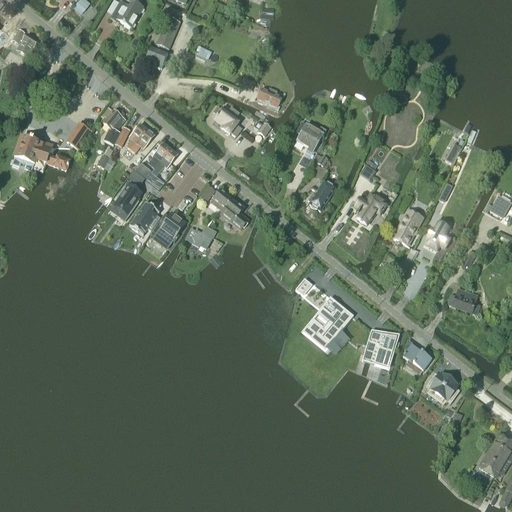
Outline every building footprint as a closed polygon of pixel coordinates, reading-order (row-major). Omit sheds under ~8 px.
[(235,0),(231,11),(236,13),(240,0),(235,0)] [(131,10),(125,7),(126,6),(120,3),(109,21),(115,24),(117,22),(131,30),(143,10),(134,4),(131,10)] [(168,52),(179,25),(167,19),(155,47),(156,47),(154,51),(150,49),(144,64),(161,71),(169,53),(168,52)] [(18,46),(24,36),(19,32),(13,42),(18,46)] [(0,46),(8,38),(3,33),(1,35),(0,34),(0,46)] [(27,60),(38,43),(27,36),(19,49),(20,50),(18,54),(27,60)] [(208,62),(211,54),(200,49),(196,57),(208,62)] [(404,91),(395,87),(391,95),(400,99),(404,91)] [(262,91),(258,101),(276,109),(280,99),(262,91)] [(217,118),(214,122),(222,127),(220,130),(229,137),(230,136),(235,140),(241,131),(236,127),(238,125),(234,122),(239,116),(231,109),(229,112),(224,108),(221,112),(217,109),(213,115),(217,118)] [(125,122),(113,112),(106,121),(104,120),(101,124),(109,131),(103,143),(113,148),(120,135),(116,133),(125,122)] [(262,127),(257,124),(253,129),(259,133),(257,135),(264,139),(270,131),(263,126),(262,127)] [(301,124),(295,135),(299,138),(296,144),(307,151),(301,163),(309,168),(317,156),(313,154),(326,133),(320,130),(318,134),(301,124)] [(79,126),(66,144),(78,152),(90,133),(79,126)] [(127,149),(131,153),(134,156),(140,149),(143,151),(154,138),(140,127),(129,140),(132,142),(127,149)] [(123,130),(115,147),(121,150),(129,133),(123,130)] [(30,143),(21,140),(14,160),(34,167),(36,162),(66,172),(69,163),(57,159),(56,161),(48,159),(52,149),(31,141),(30,143)] [(327,144),(317,159),(326,164),(336,149),(327,144)] [(461,149),(454,145),(444,163),(451,167),(461,149)] [(153,160),(148,167),(150,168),(154,172),(170,152),(163,146),(152,159),(153,160)] [(102,157),(97,167),(104,171),(109,161),(113,152),(108,150),(104,158),(102,157)] [(170,152),(154,172),(158,175),(163,168),(167,170),(177,157),(170,152)] [(366,168),(374,173),(377,168),(369,163),(366,168)] [(140,167),(135,174),(144,181),(149,174),(140,167)] [(368,183),(375,174),(374,173),(365,167),(358,176),(368,183)] [(134,172),(128,180),(139,188),(144,181),(135,174),(134,172)] [(152,177),(147,183),(154,189),(160,183),(152,177)] [(338,185),(326,177),(316,192),(314,191),(311,196),(312,198),(311,199),(323,207),(338,185)] [(444,206),(452,189),(446,186),(437,202),(444,206)] [(119,202),(115,208),(121,212),(117,217),(126,223),(138,204),(136,203),(140,196),(128,188),(127,190),(124,189),(117,200),(119,202)] [(206,205),(214,194),(208,189),(199,200),(206,205)] [(223,212),(231,202),(219,192),(210,204),(222,214),(223,212)] [(359,203),(358,202),(355,206),(356,207),(354,210),(359,213),(356,216),(358,217),(356,221),(359,223),(361,225),(363,226),(366,228),(369,223),(370,224),(376,215),(379,218),(381,214),(383,213),(384,210),(386,207),(383,205),(385,202),(377,196),(374,200),(369,196),(365,201),(366,202),(365,204),(360,200),(359,203)] [(498,199),(490,213),(493,215),(502,220),(510,207),(510,206),(498,199)] [(243,211),(231,202),(223,212),(222,214),(219,217),(239,233),(247,223),(239,217),(243,211)] [(182,213),(186,207),(182,204),(178,210),(182,213)] [(129,228),(137,234),(140,231),(145,234),(147,231),(151,234),(160,221),(151,215),(153,211),(145,205),(144,206),(145,206),(130,228),(129,228)] [(408,212),(392,241),(406,249),(422,220),(408,212)] [(186,226),(178,219),(171,215),(170,217),(169,219),(165,216),(149,236),(153,239),(153,240),(167,250),(186,226)] [(444,251),(450,241),(445,238),(450,227),(439,221),(433,232),(432,231),(426,242),(428,242),(425,247),(436,254),(439,248),(444,251)] [(205,228),(201,234),(212,240),(214,237),(209,234),(210,231),(205,228)] [(196,234),(191,231),(185,241),(190,244),(190,245),(198,249),(199,248),(206,251),(211,242),(196,233),(196,234)] [(470,253),(460,269),(466,273),(475,257),(470,253)] [(305,280),(295,293),(296,293),(296,292),(303,297),(311,288),(304,282),(306,280),(305,280)] [(474,306),(477,298),(458,291),(455,299),(451,297),(447,307),(451,309),(471,316),(476,318),(479,307),(474,306)] [(311,321),(302,332),(311,339),(312,340),(313,340),(314,340),(315,340),(316,340),(316,339),(317,339),(328,348),(353,319),(340,308),(338,310),(328,301),(315,317),(326,325),(322,330),(311,321)] [(371,334),(362,362),(365,363),(370,365),(374,366),(375,362),(382,364),(381,368),(388,370),(396,344),(397,344),(399,338),(382,336),(381,338),(371,334)] [(411,347),(410,349),(406,346),(404,352),(406,354),(402,359),(407,363),(422,373),(422,374),(431,361),(411,347)] [(429,392),(426,396),(443,408),(446,404),(450,407),(459,394),(455,391),(457,387),(441,376),(439,379),(435,376),(425,389),(429,392)] [(511,462),(511,438),(507,435),(504,440),(499,437),(479,470),(496,480),(506,463),(510,465),(511,462)]
